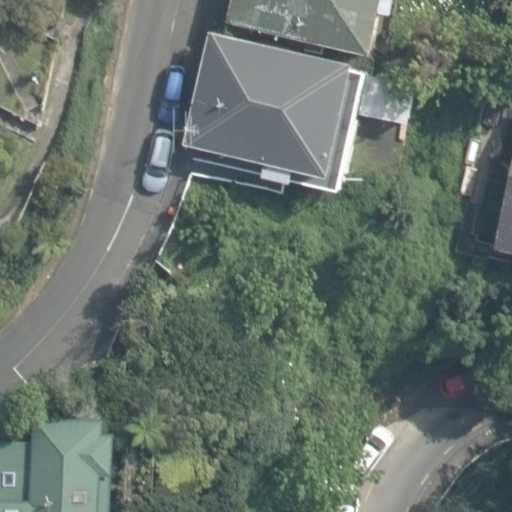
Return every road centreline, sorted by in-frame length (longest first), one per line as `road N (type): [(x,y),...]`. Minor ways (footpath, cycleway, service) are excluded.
road 1 (residential): [(176,0),(127,209),(74,303),(0,378)]
road 2 (residential): [(390,511),(406,468),(442,427),(511,396)]
